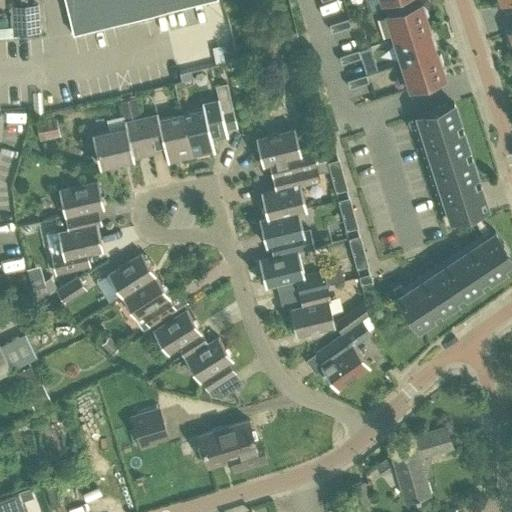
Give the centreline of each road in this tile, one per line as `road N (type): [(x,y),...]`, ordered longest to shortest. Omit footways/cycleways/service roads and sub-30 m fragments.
road 1 (residential): [(367,436),(280,382),(202,188),(180,190)]
road 2 (residential): [(185,511),(308,475),(367,436)]
road 3 (residential): [(461,0),(511,155)]
road 4 (residential): [(511,478),(472,338)]
road 5 (residential): [(367,436),(472,338)]
road 6 (residential): [(180,190),(136,200),(127,215),(137,233),(149,235),(179,216)]
